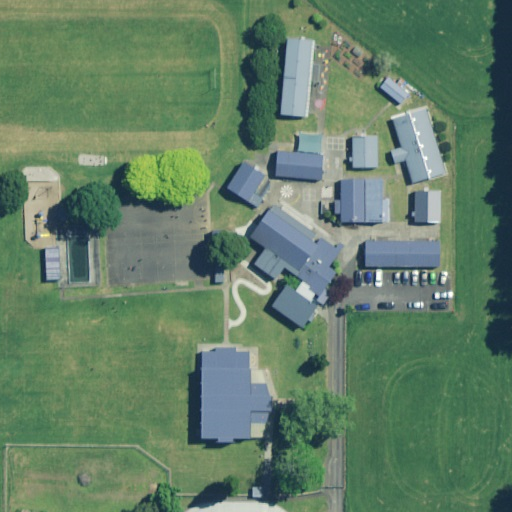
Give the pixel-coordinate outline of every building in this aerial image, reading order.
[(282,54),(280,126),(308,126),(309,54),(282,54)] [(409,94),(389,78),(380,88),(401,104),(409,94)] [(395,130),(414,193),(447,183),(427,120),(395,130)] [(351,150),(352,181),(378,180),(377,149),(351,150)] [(323,165),(276,161),(273,187),(321,191),(323,165)] [(242,174),(228,199),(248,211),(262,186),(242,174)] [(345,191),(344,232),(381,233),(382,192),(345,191)] [(413,201),(411,229),(442,232),(444,204),(413,201)] [(69,208),(57,208),(58,222),(69,221),(69,208)] [(271,318),(299,339),(340,288),(334,278),(343,263),(318,247),(310,260),(262,225),(246,243),(264,260),(253,275),(284,300),(271,318)] [(88,236),(68,237),(71,282),(90,281),(88,236)] [(60,280),(59,249),(46,250),(47,281),(60,280)] [(435,254),(364,251),(363,274),(434,278),(435,254)] [(224,269),(214,269),(214,284),(224,284),(224,269)] [(203,367),(201,449),(248,450),(249,427),(268,428),(269,400),(250,400),(251,369),(203,367)] [(106,472),(106,457),(68,457),(68,500),(86,500),(85,497),(108,497),(108,489),(117,489),(117,472),(106,472)] [(263,485),(251,485),(251,499),(264,499),(263,485)]
